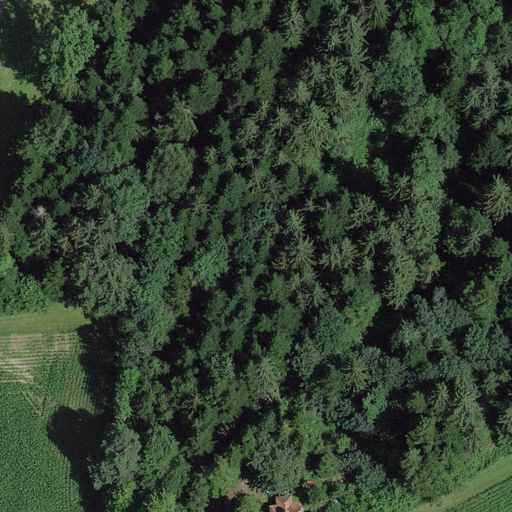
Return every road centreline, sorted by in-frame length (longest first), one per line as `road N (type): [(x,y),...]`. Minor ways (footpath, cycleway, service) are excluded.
road 1 (track): [(104,496),(150,195),(149,84),(163,0)]
road 2 (track): [(104,496),(156,488),(241,452),(380,332),(511,242)]
road 3 (track): [(468,0),(374,45),(183,164)]
